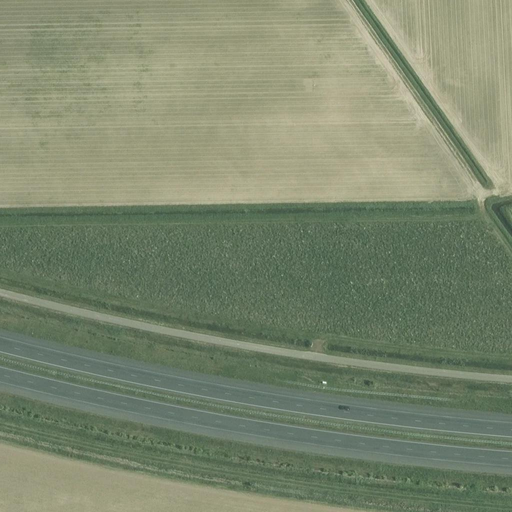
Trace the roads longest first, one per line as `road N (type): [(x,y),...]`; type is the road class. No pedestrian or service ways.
road 1 (unclassified): [(511,380),(255,348),(0,292)]
road 2 (motorway): [(511,429),(319,409),(0,344)]
road 3 (motorway): [(0,375),(203,420),(511,459)]
road 4 (track): [(486,194),(349,0)]
